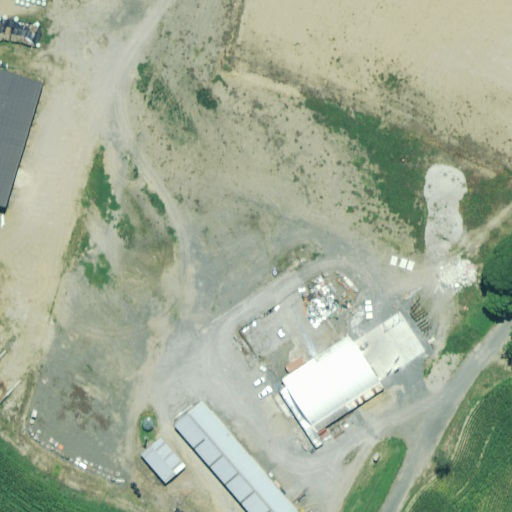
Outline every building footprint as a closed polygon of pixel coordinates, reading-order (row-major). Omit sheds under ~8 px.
[(327,21),(320,6),(287,20),(293,35),(327,21)] [(339,51),(330,28),(298,42),(307,64),(339,51)] [(216,317),(289,270),(270,241),(338,197),(263,82),(196,126),(139,39),(66,87),(216,317)] [(43,80),(0,67),(0,204),(5,206),(43,80)] [(324,318),(330,327),(302,345),(293,332),(256,357),(292,410),(295,409),(299,415),(297,417),(308,434),(315,429),(314,428),(326,420),(317,407),(329,399),(311,370),(339,350),(362,385),(378,375),(355,340),(362,336),(343,305),(324,318)] [(298,511),(202,400),(174,425),(249,511),(298,511)] [(246,431),(238,438),(253,455),(261,447),(246,431)] [(166,483),(186,465),(161,436),(141,454),(166,483)]
